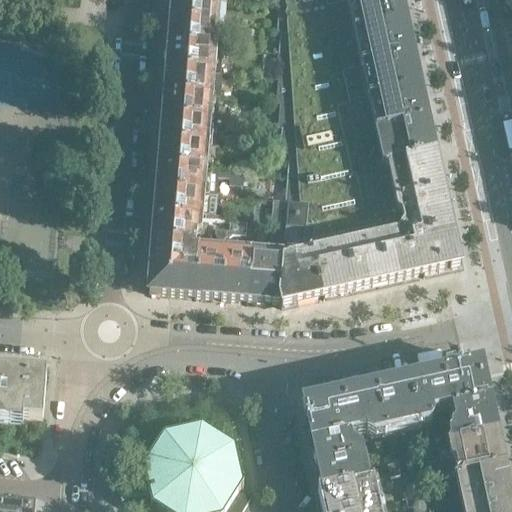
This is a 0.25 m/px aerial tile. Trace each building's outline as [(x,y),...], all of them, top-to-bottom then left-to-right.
[(214,27),(217,3),(184,0),(173,0),(173,1),(172,14),(170,15),(169,24),(171,25),(171,23),(214,27)] [(286,8),(283,0),(272,0),(274,7),(277,8),(284,8),(286,8)] [(295,0),(283,0),(286,8),(284,8),(285,17),(299,14),(295,0)] [(404,25),(397,0),(359,0),(326,8),(333,41),(404,25)] [(286,33),(285,17),(284,8),(277,8),(275,32),(279,33),(286,33)] [(306,47),(299,14),(285,17),(286,33),(287,51),(301,48),(306,47)] [(212,52),(214,27),(171,23),(171,25),(170,39),(168,40),(167,48),(169,49),(169,48),(212,52)] [(413,54),(411,47),(408,46),(404,25),(333,41),(341,73),(411,58),(410,56),(413,54)] [(288,58),(287,51),(286,33),(279,33),(277,57),(280,57),(288,58)] [(210,75),(212,52),(169,48),(169,49),(168,63),(166,64),(165,72),(167,74),(167,71),(210,75)] [(308,81),(301,48),(287,51),(288,58),(290,82),(290,84),(303,82),(308,81)] [(290,82),(288,58),(280,57),(279,81),(283,81),(290,82)] [(418,90),(414,74),(417,72),(415,65),(412,64),(411,58),(341,73),(348,105),(370,100),(418,90)] [(208,99),(210,75),(167,71),(167,74),(166,87),(164,88),(163,97),(165,98),(165,96),(208,99)] [(291,106),(290,84),(290,82),(283,81),(281,105),(284,106),(291,106)] [(310,113),(303,82),(290,84),(291,106),(292,117),(305,115),(310,113)] [(425,123),(418,90),(370,100),(378,134),(425,123)] [(218,100),(208,99),(165,96),(165,98),(164,111),(162,113),(161,121),(163,122),(163,120),(206,123),(216,124),(218,100)] [(293,130),(292,117),(291,106),(284,106),(282,129),(286,130),(293,130)] [(312,148),(305,115),(292,117),(293,130),(295,152),(307,150),(312,148)] [(216,124),(206,123),(163,120),(163,122),(162,136),(160,137),(159,145),(161,147),(161,145),(204,148),(214,149),(216,124)] [(433,156),(425,123),(378,134),(385,167),(433,156)] [(295,156),(295,152),(293,130),(286,130),(284,155),(288,155),(295,156)] [(202,172),(204,148),(161,145),(161,147),(160,160),(158,161),(157,170),(159,171),(159,168),(202,172)] [(314,183),(307,150),(295,152),(295,156),(297,180),(297,186),(314,183)] [(297,180),(295,156),(288,155),(286,179),(297,180)] [(438,181),(433,156),(385,167),(377,169),(382,192),(389,195),(396,193),(398,203),(441,194),(440,190),(442,188),(441,182),(438,181)] [(218,173),(202,172),(159,168),(159,171),(158,185),(156,186),(155,194),(157,195),(157,192),(200,196),(216,197),(217,183),(228,184),(228,190),(241,191),(242,179),(217,177),(218,173)] [(298,198),(297,186),(297,180),(286,179),(284,203),(299,204),(298,198)] [(330,191),(329,185),(328,180),(314,183),(297,186),(298,198),(330,191)] [(216,197),(200,196),(157,192),(157,195),(156,209),(154,210),(153,218),(155,220),(155,216),(198,219),(214,221),(216,197)] [(449,230),(444,208),(446,206),(445,199),(442,199),(441,194),(398,203),(401,215),(405,217),(406,224),(403,229),(411,234),(412,238),(449,230)] [(279,226),(282,203),(272,202),(270,225),(272,226),(279,226)] [(302,225),(304,207),(289,205),(287,224),(302,225)] [(197,233),(198,219),(155,216),(155,220),(154,233),(152,234),(151,243),(153,244),(153,240),(192,243),(193,233),(197,233)] [(229,231),(229,222),(217,221),(216,230),(225,231),(229,231)] [(237,235),(238,223),(229,222),(229,231),(225,231),(224,239),(227,239),(233,235),(237,235)] [(311,242),(312,229),(285,226),(284,240),(311,242)] [(422,281),(412,238),(411,234),(403,229),(398,238),(377,242),(388,292),(419,286),(418,282),(422,281)] [(224,239),(225,231),(216,230),(215,234),(217,238),(224,239)] [(456,262),(449,230),(412,238),(422,281),(423,281),(424,285),(463,276),(460,261),(456,262)] [(198,272),(199,253),(192,253),(192,243),(153,240),(153,244),(151,269),(198,272)] [(388,292),(377,242),(343,250),(354,300),(388,292)] [(354,300),(343,250),(311,257),(312,260),(322,303),(323,303),(324,307),(354,300)] [(222,303),(226,260),(226,256),(199,253),(198,272),(196,301),(222,303)] [(249,305),(252,262),(226,260),(222,303),(249,305)] [(322,303),(312,260),(282,267),(279,308),(282,308),(282,312),(280,312),(281,316),(319,308),(318,304),(322,303)] [(279,308),(282,267),(282,264),(252,262),(249,305),(279,308)] [(196,301),(198,272),(151,269),(149,297),(196,301)] [(488,408),(488,406),(491,405),(483,366),(444,375),(445,378),(442,379),(449,412),(453,414),(453,415),(453,416),(456,429),(452,434),(453,439),(450,443),(451,448),(451,449),(495,439),(491,418),(492,415),(491,410),(488,408)] [(1,373),(0,380),(0,422),(22,424),(26,375),(1,373)] [(22,424),(37,426),(42,376),(26,375),(22,424)] [(46,376),(42,376),(37,426),(42,426),(46,376)] [(449,412),(442,379),(439,380),(438,376),(408,383),(409,386),(418,429),(430,427),(435,422),(434,415),(446,413),(447,412),(448,411),(449,412)] [(418,429),(409,386),(408,383),(375,390),(375,394),(385,437),(418,429)] [(385,437),(375,394),(375,390),(344,397),(345,400),(342,401),(350,437),(351,436),(353,437),(362,435),(366,437),(370,437),(374,439),(385,437)] [(350,437),(342,401),(339,402),(339,398),(300,407),(309,448),(313,448),(313,449),(348,441),(350,437)] [(243,511),(246,508),(235,501),(240,493),(241,493),(242,489),(240,489),(233,456),(234,455),(234,454),(232,452),(231,453),(202,435),(202,433),(199,432),(198,434),(165,442),(164,440),(161,442),(162,444),(144,472),(142,472),(141,475),(143,476),(145,482),(146,485),(135,488),(136,495),(138,502),(149,499),(150,503),(151,509),(149,510),(150,511),(152,511),(153,511),(243,511)] [(507,470),(501,441),(496,442),(495,439),(451,449),(449,452),(456,483),(460,482),(502,472),(502,471),(507,470)] [(361,462),(359,455),(353,451),(350,452),(349,443),(348,441),(313,449),(315,458),(313,461),(315,468),(318,469),(318,472),(361,462)] [(366,486),(366,485),(361,462),(318,472),(320,482),(318,485),(320,492),(323,493),(323,495),(366,486)] [(407,477),(404,465),(397,466),(400,479),(407,477)] [(400,479),(397,466),(390,468),(393,480),(400,479)] [(479,511),(510,505),(502,472),(460,482),(464,502),(460,503),(462,511),(479,511)] [(361,511),(374,509),(368,485),(366,485),(366,486),(323,495),(326,506),(324,509),(324,511),(361,511)] [(416,500),(415,492),(403,494),(405,502),(416,500)] [(418,508),(416,500),(405,502),(407,510),(418,508)]
